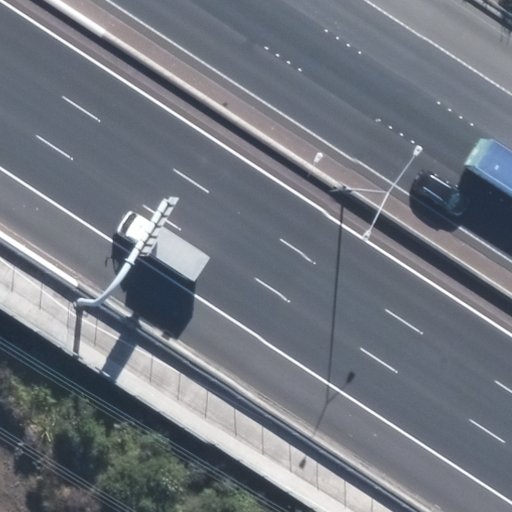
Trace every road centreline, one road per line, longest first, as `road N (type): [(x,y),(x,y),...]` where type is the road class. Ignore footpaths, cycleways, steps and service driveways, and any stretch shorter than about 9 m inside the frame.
road 1 (motorway): [(511,440),(0,109)]
road 2 (motorway): [(281,0),(511,151)]
